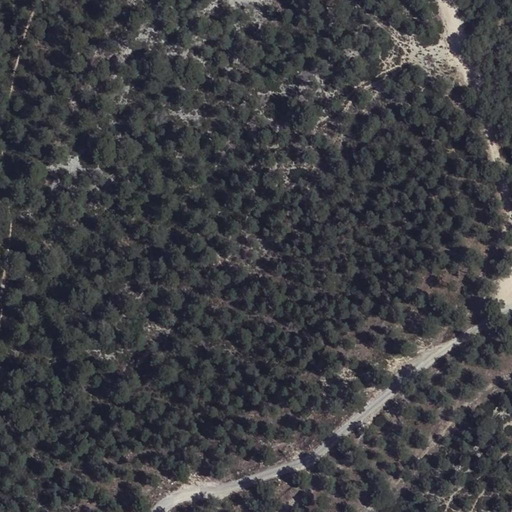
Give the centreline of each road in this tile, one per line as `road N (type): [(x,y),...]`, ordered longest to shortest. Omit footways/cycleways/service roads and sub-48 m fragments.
road 1 (track): [(511,305),(412,373),(313,457),(163,511)]
road 2 (track): [(0,352),(15,247),(0,102)]
road 3 (track): [(451,0),(495,138),(511,225)]
